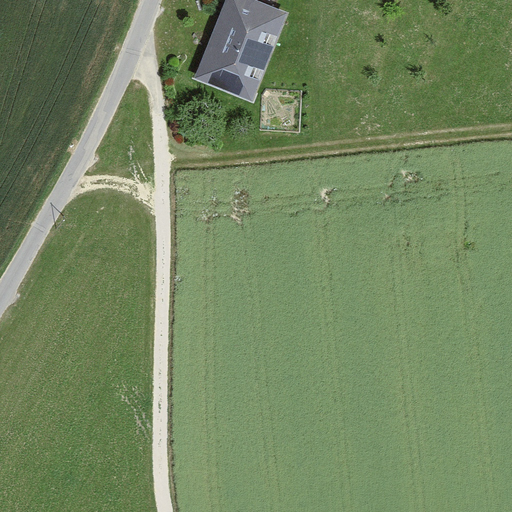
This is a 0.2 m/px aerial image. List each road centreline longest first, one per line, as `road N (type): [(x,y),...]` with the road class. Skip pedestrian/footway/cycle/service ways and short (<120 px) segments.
road 1 (track): [(174,511),(160,447),(158,105),(142,20)]
road 2 (unclassified): [(0,298),(150,0)]
